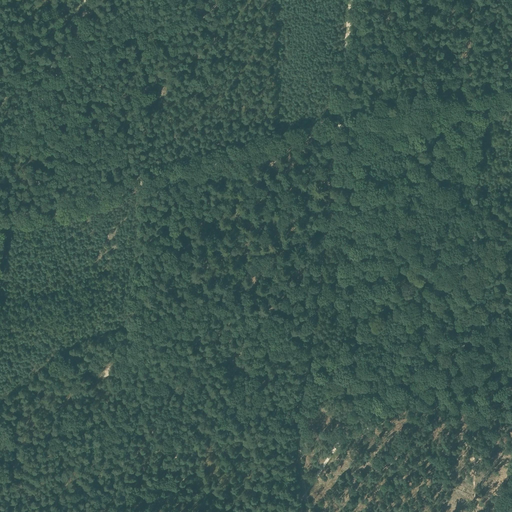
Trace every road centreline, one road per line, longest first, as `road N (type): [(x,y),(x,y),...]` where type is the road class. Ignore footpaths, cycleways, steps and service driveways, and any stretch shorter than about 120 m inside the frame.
road 1 (track): [(0,223),(332,129)]
road 2 (track): [(301,405),(182,437),(110,440),(77,483),(0,506)]
road 3 (track): [(332,129),(301,405)]
road 4 (track): [(474,105),(458,271),(463,311),(476,329)]
road 5 (track): [(468,336),(403,398),(340,441),(305,485)]
road 6 (track): [(68,55),(232,0)]
road 7 (track): [(332,129),(474,105)]
road 8 (track): [(68,55),(0,166)]
road 9 (track): [(344,0),(332,129)]
